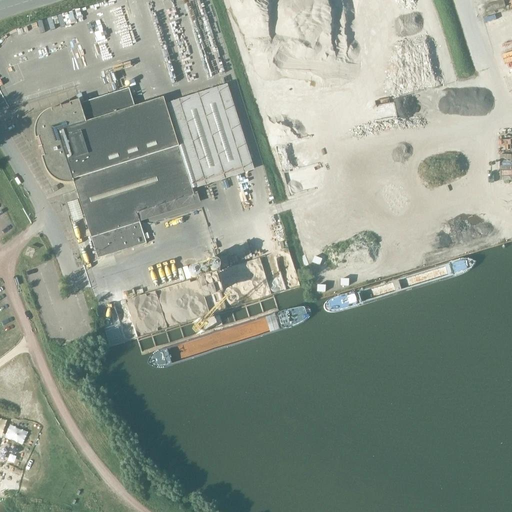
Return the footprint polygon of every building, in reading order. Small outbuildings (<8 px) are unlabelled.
[(503,1),(483,7),(485,13),(505,7),(503,1)] [(10,64),(0,68),(0,81),(1,84),(16,77),(10,64)] [(502,79),(508,90),(511,87),(511,84),(507,76),(502,79)] [(42,158),(45,168),(46,170),(46,171),(47,172),(48,174),(49,176),(51,178),(52,179),(53,179),(55,181),(57,182),(59,183),(61,183),(63,184),(65,184),(67,184),(70,184),(71,184),(74,183),(97,258),(146,242),(137,214),(194,195),(164,99),(135,108),(129,89),(80,104),(79,101),(70,104),(71,107),(62,109),(61,107),(60,107),(61,110),(53,112),(52,110),(49,110),(48,111),(47,112),(45,113),(43,114),(42,115),(41,117),(39,118),(39,119),(38,121),(37,123),(36,124),(36,126),(35,127),(35,128),(35,130),(35,131),(35,133),(35,135),(35,137),(35,138),(36,140),(39,139),(41,147),(39,148),(39,149),(42,148),(44,157),(42,158)] [(376,138),(390,148),(394,142),(379,133),(376,138)] [(374,137),(369,143),(383,154),(387,148),(374,137)] [(366,143),(362,148),(376,161),(380,156),(366,143)] [(292,147),(274,152),(275,157),(293,152),(292,147)] [(370,168),(373,163),(360,152),(357,157),(370,168)] [(511,154),(501,155),(501,174),(511,173),(511,154)] [(351,155),(347,160),(359,169),(362,165),(351,155)] [(337,203),(341,198),(326,184),(322,188),(337,203)] [(307,252),(321,247),(319,241),(305,246),(307,252)] [(262,251),(270,289),(287,285),(286,280),(298,278),(290,244),(262,251)] [(411,261),(410,255),(405,256),(404,247),(398,248),(400,262),(411,261)] [(317,251),(308,254),(310,263),(320,261),(317,251)] [(194,271),(198,280),(207,276),(203,267),(194,271)] [(221,296),(209,299),(211,308),(223,304),(221,296)] [(108,332),(120,329),(118,321),(106,324),(108,332)]
